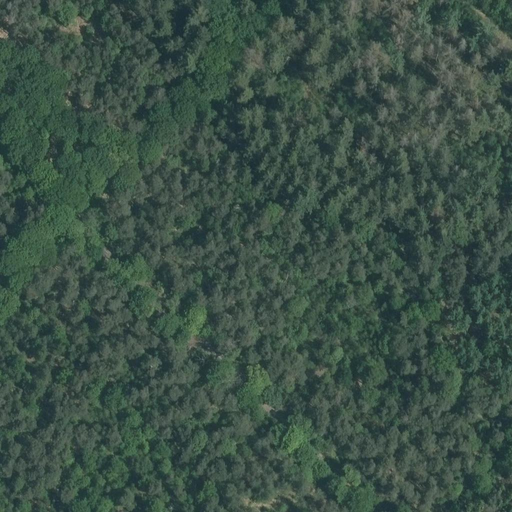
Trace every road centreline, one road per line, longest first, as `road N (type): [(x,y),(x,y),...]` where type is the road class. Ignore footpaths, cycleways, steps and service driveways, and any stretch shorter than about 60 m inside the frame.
road 1 (track): [(235,375),(412,292),(511,202)]
road 2 (track): [(376,511),(235,375)]
